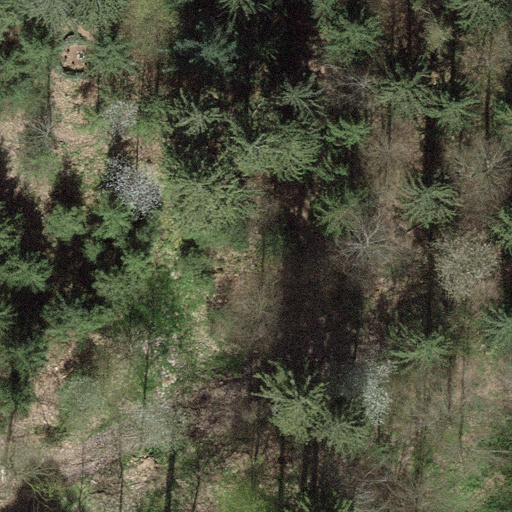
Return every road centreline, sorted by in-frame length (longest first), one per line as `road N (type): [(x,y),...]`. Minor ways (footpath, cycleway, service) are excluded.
road 1 (track): [(511,280),(334,363),(116,443)]
road 2 (track): [(252,392),(174,511)]
